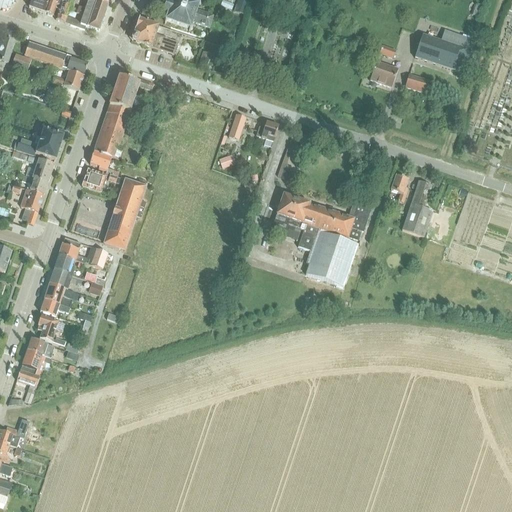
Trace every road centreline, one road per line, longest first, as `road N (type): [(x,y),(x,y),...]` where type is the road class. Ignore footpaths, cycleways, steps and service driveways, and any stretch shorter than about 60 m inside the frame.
road 1 (residential): [(511,190),(108,54)]
road 2 (secondary): [(44,249),(108,54)]
road 3 (secondary): [(1,378),(44,249)]
